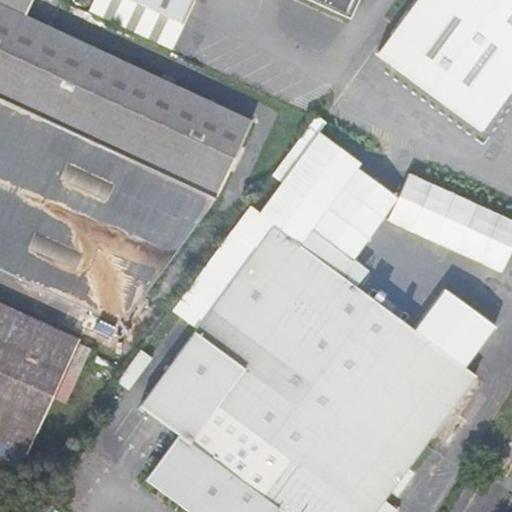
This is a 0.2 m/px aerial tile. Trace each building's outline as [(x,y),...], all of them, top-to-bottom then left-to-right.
[(24,15),(30,0),(0,0),(0,96),(22,107),(0,151),(0,274),(119,331),(213,204),(251,121),(24,15)] [(131,0),(183,23),(193,0),(131,0)] [(309,0),(349,19),(357,0),(309,0)] [(511,0),(419,0),(380,54),(483,130),(511,89),(511,0)] [(160,78),(175,86),(179,77),(164,71),(160,78)] [(0,151),(22,107),(0,96),(0,151)] [(319,132),(259,213),(273,224),(299,243),(359,162),(319,132)] [(511,216),(408,174),(388,223),(505,271),(511,254),(511,216)] [(282,511),(373,511),(476,375),(299,243),(273,224),(141,403),(134,399),(110,431),(127,443),(149,413),(178,434),(144,479),(188,511),(274,511),(277,508),(282,511)] [(0,410),(40,325),(0,306),(0,410)]
